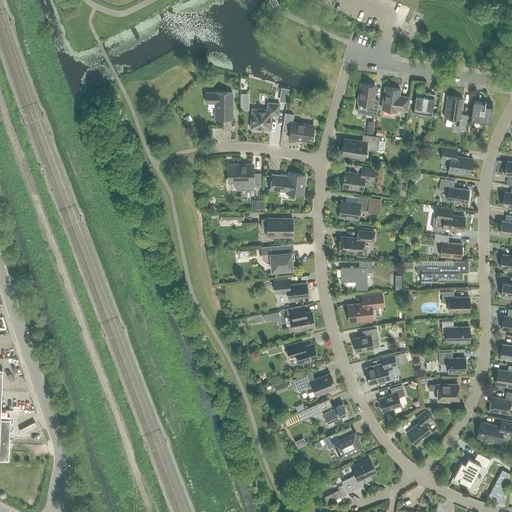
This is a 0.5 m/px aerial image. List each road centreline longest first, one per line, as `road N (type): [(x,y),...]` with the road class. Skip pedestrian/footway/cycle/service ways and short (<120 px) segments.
road 1 (residential): [(418,474),(453,436),(478,386),(483,199),(511,109)]
road 2 (residential): [(418,474),(370,420),(334,334),(318,234),(323,162)]
road 3 (unclassified): [(53,511),(59,446),(0,272)]
road 4 (residential): [(511,84),(348,59)]
